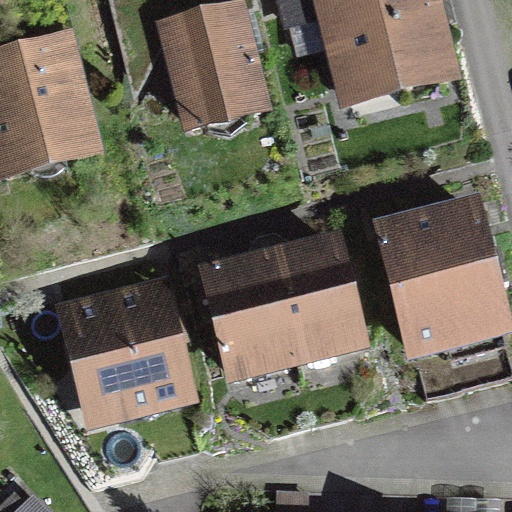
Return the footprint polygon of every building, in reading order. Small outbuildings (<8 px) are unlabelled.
[(0,0),(0,52),(74,34),(65,0),(0,0)] [(282,0),(286,14),(316,7),(313,0),(282,0)] [(396,90),(445,78),(425,0),(323,0),(347,91),(386,81),(396,90)] [(259,114),(235,17),(167,34),(191,131),(259,114)] [(0,152),(5,173),(88,152),(62,50),(0,65),(0,152)] [(498,252),(484,256),(474,216),(383,239),(412,354),(413,354),(502,331),(503,331),(493,291),(507,288),(498,252)] [(359,348),(334,250),(271,266),(295,364),(359,348)] [(232,379),(295,364),(271,266),(208,282),(232,379)] [(74,349),(80,371),(96,380),(104,413),(111,418),(185,399),(159,294),(72,316),(78,343),(74,349)]
